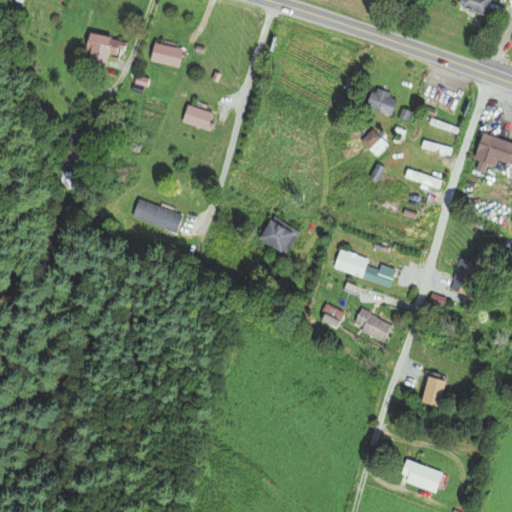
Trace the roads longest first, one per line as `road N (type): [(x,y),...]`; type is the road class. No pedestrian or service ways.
road 1 (residential): [(494,75),(461,152),(367,462)]
road 2 (primary): [(511,81),(273,0)]
